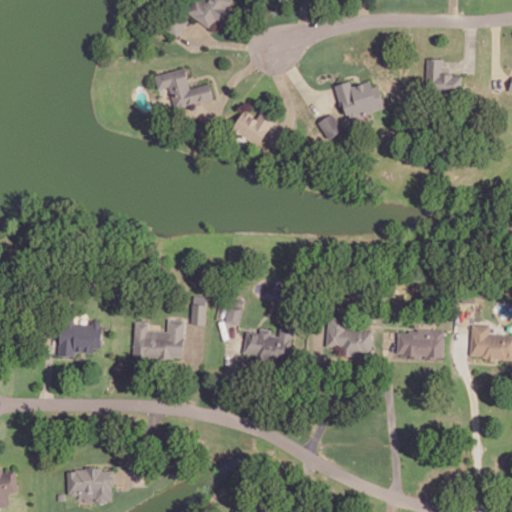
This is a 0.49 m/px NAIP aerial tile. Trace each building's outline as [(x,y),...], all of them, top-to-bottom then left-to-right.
[(193,0),(186,9),(209,25),(215,17),(218,19),(221,15),(224,15),(229,8),(227,7),(231,0),(193,0)] [(161,24),(177,35),(188,19),(172,8),(161,24)] [(427,56),(426,88),(461,90),(462,74),(453,74),(453,72),(442,72),(443,57),(427,56)] [(155,73),(159,87),(170,84),(175,105),(179,104),(182,106),(186,105),(187,103),(214,96),(210,81),(191,86),(189,78),(185,66),(155,73)] [(335,83),(341,103),(344,102),(348,116),(384,105),(377,84),(372,86),(370,79),(361,82),(352,85),(350,79),(335,83)] [(233,129),(241,134),(242,133),(259,143),(275,118),(262,110),(257,118),(252,115),(253,113),(245,108),(233,129)] [(319,121),(330,137),(343,128),(332,112),(319,121)] [(0,271),(7,272),(8,264),(0,262),(0,271)] [(230,301),(242,304),(244,298),(231,295),(230,301)] [(191,321),(205,322),(207,298),(193,297),(191,321)] [(226,319),(239,322),(243,305),(230,302),(226,319)] [(329,314),(327,343),(344,344),(344,353),(365,354),(366,350),(371,351),(373,329),(347,327),(348,315),(329,314)] [(60,317),(59,352),(74,353),(75,349),(84,349),(94,350),(93,345),(101,345),(102,323),(100,323),(100,320),(92,319),(92,323),(73,321),(74,317),(60,317)] [(136,320),(133,355),(148,356),(148,352),(159,353),(159,354),(171,355),(171,352),(182,353),(184,318),(169,317),(168,329),(147,328),(148,321),(136,320)] [(473,323),(471,352),(483,353),(482,355),(487,356),(487,358),(495,358),(496,356),(511,356),(511,333),(489,332),(490,324),(473,323)] [(257,352),(256,358),(269,361),(270,355),(289,358),(295,326),(281,324),(279,334),(270,333),(271,328),(261,326),(260,331),(248,329),(244,350),(257,352)] [(418,326),(417,329),(410,328),(409,331),(399,331),(398,351),(404,351),(404,353),(411,353),(411,356),(420,356),(420,353),(426,353),(426,356),(436,357),(436,354),(444,354),(445,328),(418,326)] [(69,471),(70,491),(80,490),(80,496),(96,495),(96,499),(98,499),(100,501),(105,500),(107,499),(113,499),(113,484),(115,483),(115,468),(103,468),(103,466),(93,466),(93,465),(86,465),(86,468),(77,468),(77,470),(69,471)] [(0,503),(9,503),(8,490),(18,489),(16,467),(7,468),(7,470),(3,471),(2,468),(0,468),(0,503)] [(251,511),(255,507),(242,499),(234,511),(251,511)]
